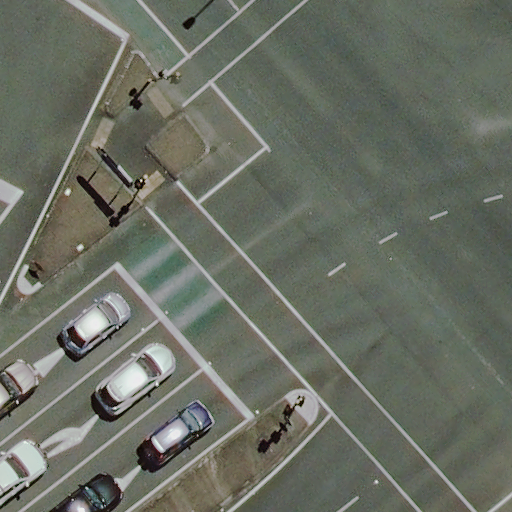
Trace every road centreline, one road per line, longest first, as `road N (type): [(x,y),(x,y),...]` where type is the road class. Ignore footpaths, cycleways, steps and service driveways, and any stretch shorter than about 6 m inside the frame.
road 1 (tertiary): [(0,483),(404,158)]
road 2 (tertiary): [(511,365),(333,511)]
road 3 (secondary): [(404,158),(246,0)]
road 4 (secondary): [(0,185),(37,95),(47,0)]
road 5 (secondary): [(511,270),(404,158)]
road 6 (tertiary): [(404,158),(511,70)]
